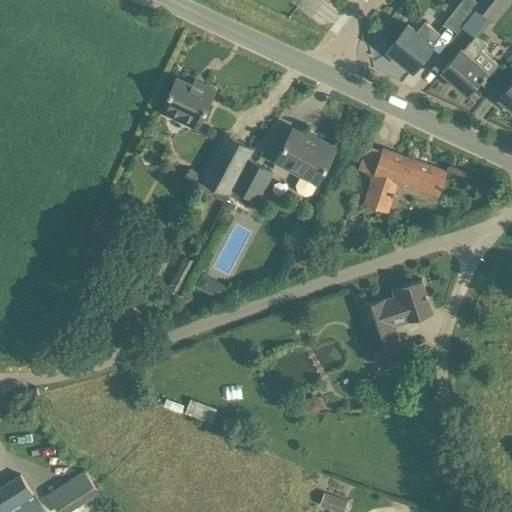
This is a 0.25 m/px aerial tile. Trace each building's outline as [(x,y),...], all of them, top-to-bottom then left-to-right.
[(511,0),(482,0),(481,3),(464,24),(476,34),(464,48),(462,46),(442,69),(468,92),(482,76),(484,78),(486,76),(487,77),(498,64),(481,49),(486,43),(477,34),(491,16),(496,20),(511,0)] [(477,0),(462,0),(446,21),(459,31),(464,24),(481,3),(477,0)] [(388,48),(413,68),(441,33),(425,20),(417,30),(408,23),(388,48)] [(164,104),(201,121),(216,89),(204,83),(202,88),(177,76),(164,104)] [(511,82),(500,97),(511,106),(511,82)] [(293,128),(275,161),(300,174),(296,183),(298,191),(305,194),(314,192),(337,147),(317,137),(315,140),(293,128)] [(232,193),(236,184),(252,156),(257,146),(228,130),(203,177),(232,193)] [(364,202),(388,210),(398,183),(438,197),(447,170),(383,147),(364,202)] [(252,156),(236,184),(259,196),(275,168),(252,156)] [(138,209),(128,204),(119,219),(130,224),(138,209)] [(116,210),(104,205),(98,218),(110,223),(116,210)] [(168,240),(157,235),(147,256),(158,262),(168,240)] [(95,247),(107,254),(113,242),(100,236),(95,247)] [(98,266),(107,271),(111,263),(101,259),(98,266)] [(224,297),(230,283),(202,270),(195,283),(224,297)] [(96,276),(89,289),(96,292),(103,279),(96,276)] [(394,293),(359,305),(373,349),(401,341),(395,323),(433,311),(422,278),(392,288),(394,293)] [(177,292),(168,288),(164,296),(173,300),(177,292)] [(139,295),(124,289),(117,304),(132,312),(139,295)] [(76,306),(88,311),(93,299),(81,294),(76,306)] [(71,327),(80,330),(85,318),(75,315),(71,327)] [(74,338),(64,335),(61,345),(71,348),(74,338)] [(217,407),(198,399),(192,415),(214,424),(216,419),(213,417),(217,407)] [(88,466),(48,491),(61,511),(65,511),(102,489),(88,466)] [(1,486),(0,486),(0,511),(3,511),(14,506),(1,486)] [(321,505),(341,511),(344,511),(349,499),(326,491),(321,505)]
